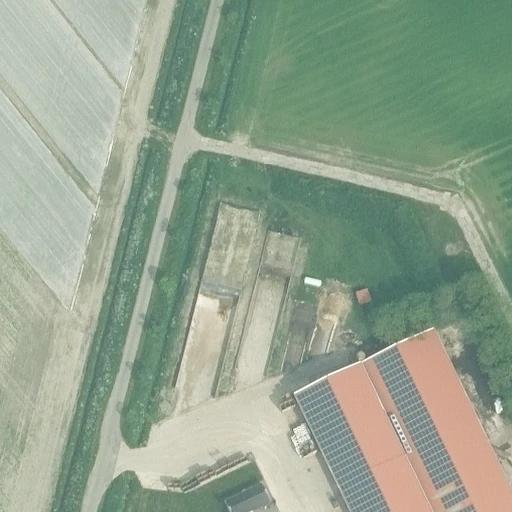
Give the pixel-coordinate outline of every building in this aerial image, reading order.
[(201,318),(197,333),(224,339),(254,203),(223,196),(199,305),(209,307),(206,319),(201,318)] [(362,294),(375,291),(371,277),(359,280),(362,294)] [(468,373),(484,365),(468,331),(452,338),(468,373)] [(511,511),(511,496),(433,332),(294,398),(349,511),(511,511)] [(252,511),(269,503),(262,485),(224,502),(227,511),(252,511)]
